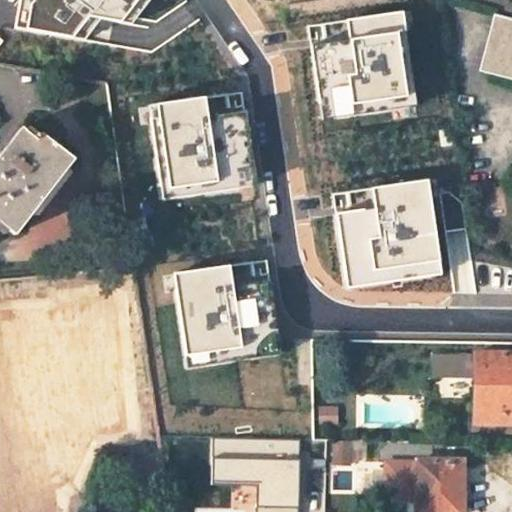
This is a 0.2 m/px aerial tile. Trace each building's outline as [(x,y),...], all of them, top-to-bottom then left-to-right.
[(127,0),(19,0),(18,2),(15,32),(62,36),(80,13),(113,20),(127,0)] [(343,36),(301,42),(310,114),(403,102),(392,15),(341,22),(343,36)] [(511,20),(491,15),(477,66),(511,75),(511,20)] [(204,97),(142,106),(156,199),(247,186),(237,119),(208,123),(204,97)] [(35,142),(37,138),(25,129),(22,132),(35,142)] [(18,130),(0,153),(0,224),(7,230),(14,236),(31,215),(66,170),(74,160),(40,135),(37,138),(35,142),(22,132),(18,130)] [(31,215),(36,219),(70,175),(66,170),(31,215)] [(366,201),(324,207),(333,279),(426,267),(415,180),(364,187),(366,201)] [(321,248),(321,195),(300,195),(299,248),(321,248)] [(225,265),(162,275),(175,356),(190,354),(192,365),(268,354),(258,287),(229,291),(225,265)] [(129,445),(104,269),(53,276),(78,452),(129,445)] [(430,376),(473,377),(473,354),(431,353),(430,376)] [(473,354),(473,377),(473,414),(473,423),(493,424),(492,417),(511,416),(511,353),(474,353),(473,354)] [(335,403),(316,404),(317,422),(336,422),(335,403)] [(21,483),(17,429),(0,429),(0,501),(17,500),(16,483),(21,483)] [(333,462),(349,462),(350,441),(333,440),(333,462)] [(460,511),(461,461),(417,461),(416,462),(386,461),(385,498),(414,499),(413,511),(460,511)] [(0,503),(0,511),(17,511),(17,500),(0,501),(0,503)]
